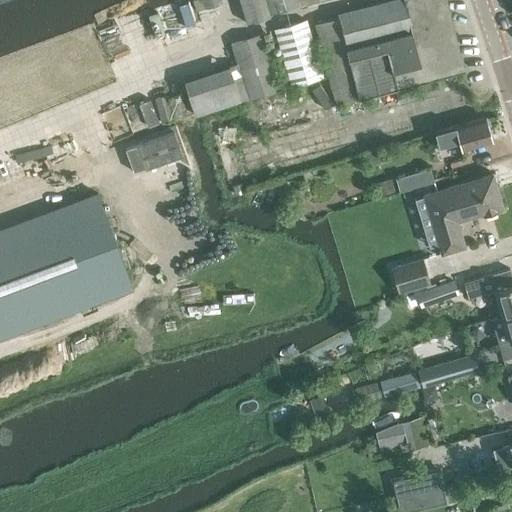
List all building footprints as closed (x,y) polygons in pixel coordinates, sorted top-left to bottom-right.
[(193,0),(197,11),(222,3),(220,0),(193,0)] [(238,0),(245,22),(271,15),(270,13),(303,3),(301,0),(238,0)] [(317,23),(329,74),(333,89),(332,89),(336,104),(464,69),(446,0),(382,0),(338,12),(339,17),(317,23)] [(179,1),(159,8),(171,42),(191,35),(179,1)] [(274,35),(293,92),(324,81),(305,24),(274,35)] [(255,34),(231,41),(237,63),(185,79),(193,114),(280,89),(263,32),(255,34)] [(436,79),(396,89),(399,102),(439,91),(436,79)] [(169,95),(155,99),(162,123),(175,119),(169,95)] [(439,145),(459,139),(462,149),(492,140),(486,117),(435,132),(439,145)] [(380,152),(366,156),(369,166),(383,162),(380,152)] [(430,167),(397,176),(401,191),(423,185),(435,181),(431,168),(430,167)] [(435,181),(423,185),(425,193),(424,194),(442,253),(465,245),(457,220),(483,212),(484,215),(498,210),(497,208),(503,206),(492,173),(437,190),(435,181)] [(390,180),(373,185),(376,196),(393,191),(390,180)] [(98,191),(0,227),(0,333),(132,285),(98,191)] [(430,282),(423,257),(392,266),(400,291),(430,282)] [(497,316),(511,312),(511,275),(510,268),(464,282),(469,298),(495,290),(499,304),(494,305),(497,316)] [(453,280),(417,293),(421,305),(458,292),(453,280)] [(511,312),(497,316),(491,318),(503,359),(511,356),(511,312)] [(474,352),(416,369),(421,385),(447,378),(478,369),(478,368),(474,352)] [(366,368),(358,371),(362,380),(369,378),(366,368)] [(419,385),(415,369),(353,387),(358,404),(419,385)] [(333,380),(314,388),(317,394),(336,386),(333,380)] [(435,385),(423,388),(426,400),(432,398),(436,391),(435,385)] [(346,391),(336,393),(341,411),(351,408),(346,391)] [(321,395),(310,399),(317,418),(328,414),(321,395)] [(403,432),(377,438),(380,450),(406,444),(403,432)] [(511,442),(509,444),(493,448),(499,472),(511,468),(511,442)] [(438,468),(391,478),(395,497),(442,486),(438,468)] [(470,474),(454,478),(455,483),(471,479),(470,474)] [(442,486),(395,497),(398,511),(406,511),(446,503),(442,486)]
